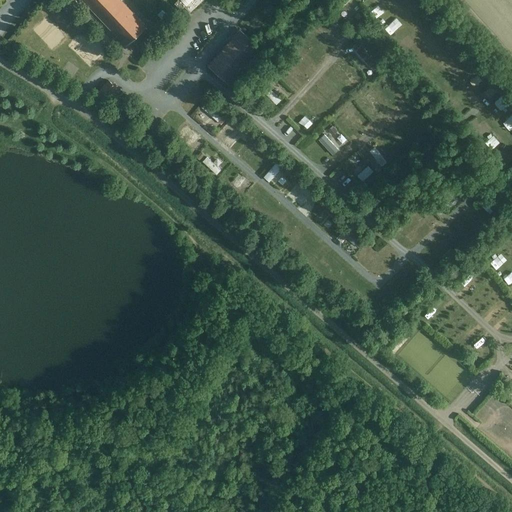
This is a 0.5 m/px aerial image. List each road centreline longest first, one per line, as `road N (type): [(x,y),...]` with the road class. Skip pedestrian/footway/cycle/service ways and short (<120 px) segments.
road 1 (unclassified): [(511,482),(74,105),(0,61)]
road 2 (track): [(477,107),(389,0)]
